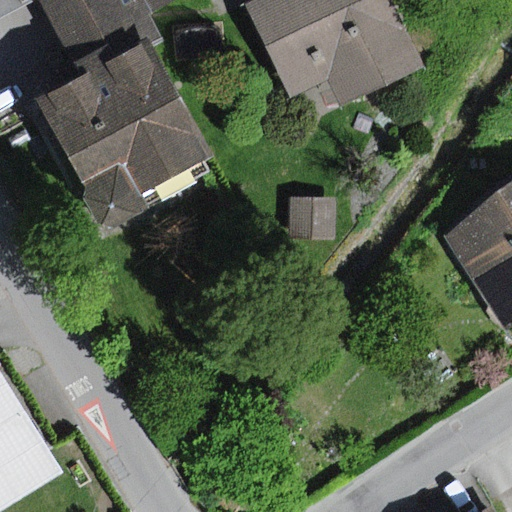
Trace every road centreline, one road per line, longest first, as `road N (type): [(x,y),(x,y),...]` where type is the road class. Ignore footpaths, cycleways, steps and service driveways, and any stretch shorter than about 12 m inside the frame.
road 1 (residential): [(0,233),(151,484)]
road 2 (residential): [(511,409),(348,511)]
